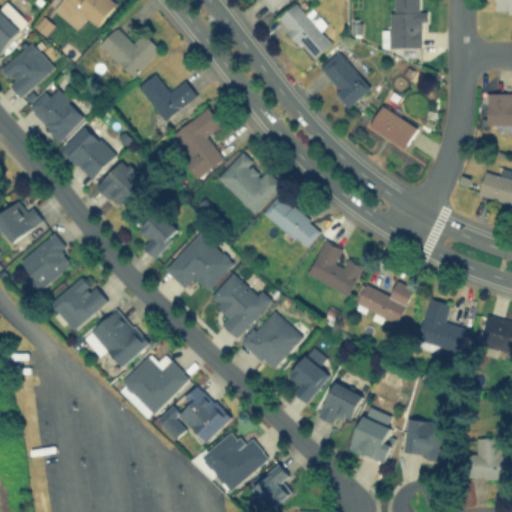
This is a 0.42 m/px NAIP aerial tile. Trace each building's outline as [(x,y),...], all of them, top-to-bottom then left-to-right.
[(0,49),(28,21),(7,0),(5,0),(0,5),(0,49)] [(63,0),(98,26),(117,2),(114,0),(63,0)] [(261,0),(269,10),(282,0),(261,0)] [(330,41),(321,31),(328,25),(311,6),(305,11),(295,0),(275,17),(311,58),(330,41)] [(381,47),(421,47),(422,9),(418,9),(418,0),(392,0),(392,26),(381,26),(381,47)] [(511,12),(511,0),(494,0),(494,12),(511,12)] [(132,76),(160,48),(143,31),(133,40),(116,24),(98,42),(132,76)] [(55,65),(31,38),(0,66),(0,74),(21,96),(55,65)] [(347,107),(370,86),(337,49),(319,65),(337,85),(331,90),(347,107)] [(197,96),(185,77),(167,89),(156,72),(137,84),(161,119),(197,96)] [(50,93),(45,88),(26,106),(58,140),(85,115),(58,86),(50,93)] [(511,91),(487,91),(486,123),(497,123),(497,130),(511,130),(511,91)] [(418,125),(381,102),(367,125),(404,148),(418,125)] [(184,160),(195,176),(222,158),(205,133),(220,123),(208,105),(172,130),(189,156),(184,160)] [(116,153),(83,122),(59,148),(92,179),(116,153)] [(241,152),(216,176),(252,213),(282,184),(266,168),(262,173),(241,152)] [(112,202),(119,195),(130,206),(151,186),(123,156),(94,183),(112,202)] [(511,203),(511,177),(484,170),(477,194),(511,203)] [(320,226),(280,193),(264,213),(304,246),(320,226)] [(41,220),(24,195),(0,211),(0,226),(10,241),(41,220)] [(178,229),(156,208),(138,227),(147,234),(139,242),(154,255),(178,229)] [(184,286),(193,276),(207,289),(234,260),(199,229),(164,267),(184,286)] [(55,232),(15,257),(35,288),(74,264),(55,232)] [(342,246),(324,237),(306,273),(347,293),(362,262),(349,255),(345,263),(336,259),(342,246)] [(228,314),(220,322),(236,337),(272,297),(261,287),(256,292),(232,270),(209,297),(228,314)] [(108,298),(83,271),(47,304),(71,331),(108,298)] [(412,284),(395,278),(389,292),(363,282),(354,306),(397,322),(412,284)] [(448,300),(426,296),(417,340),(458,348),(463,324),(444,320),(448,300)] [(99,355),(108,348),(121,365),(149,343),(119,304),(82,334),(99,355)] [(240,340),(271,369),(304,334),(273,305),(240,340)] [(511,317),(484,312),(478,344),(511,351),(511,317)] [(190,378),(166,352),(158,359),(151,351),(115,385),(147,418),(190,378)] [(307,399),(329,372),(306,352),(284,379),(307,399)] [(350,418),(362,393),(334,379),(317,413),(336,422),(340,413),(350,418)] [(172,402),(156,418),(176,438),(189,425),(206,441),(231,416),(197,381),(181,397),(187,403),(180,410),(172,402)] [(395,427),(363,413),(349,447),(381,460),(395,427)] [(440,456),(444,421),(407,416),(403,451),(440,456)] [(269,457),(252,436),(244,443),(232,427),(193,458),(210,479),(217,473),(230,489),(269,457)] [(467,475),(511,475),(511,452),(501,452),(501,436),(475,436),(475,450),(467,450),(467,475)] [(250,488),(269,509),(290,490),(282,482),(290,475),(278,462),(250,488)]
